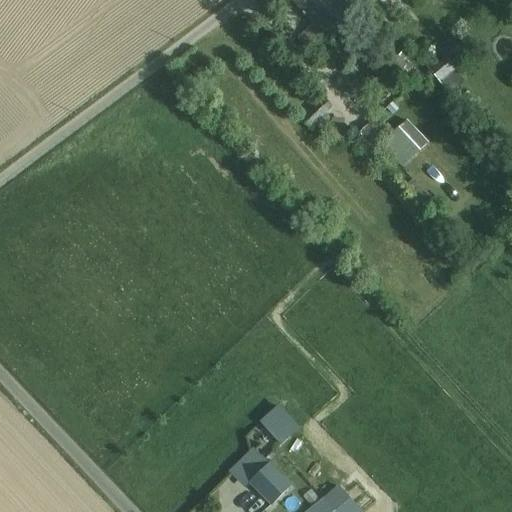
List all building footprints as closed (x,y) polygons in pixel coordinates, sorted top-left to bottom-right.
[(340,0),(293,0),(322,34),(350,10),(340,0)] [(461,7),(454,0),(437,0),(435,3),(449,18),(461,7)] [(323,49),(307,31),(299,38),(315,56),(323,49)] [(377,144),(400,169),(429,142),(406,117),(377,144)] [(331,118),(330,141),(344,141),(345,118),(331,118)] [(278,445),(296,429),(273,402),(255,418),(278,445)] [(245,488),(251,482),(270,464),(256,450),(231,475),(245,488)] [(270,464),(251,482),(273,505),(292,486),(270,464)] [(337,511),(326,499),(317,507),(321,511),(337,511)]
